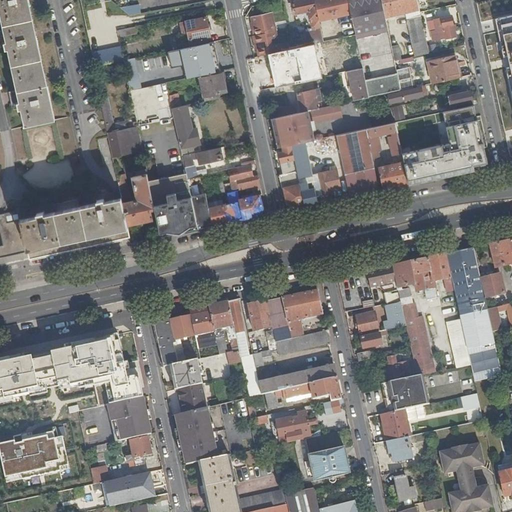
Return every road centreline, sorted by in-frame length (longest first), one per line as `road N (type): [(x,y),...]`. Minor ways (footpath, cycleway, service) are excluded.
road 1 (primary): [(281,231),(0,302)]
road 2 (residential): [(323,252),(380,511)]
road 3 (residential): [(228,1),(281,231)]
road 4 (residential): [(181,511),(133,291)]
road 5 (residential): [(466,0),(506,190)]
road 6 (primary): [(133,291),(323,252)]
road 7 (primary): [(323,252),(511,209)]
road 8 (primary): [(506,190),(329,222)]
road 9 (primary): [(0,320),(133,291)]
road 10 (track): [(228,1),(123,17),(104,0)]
